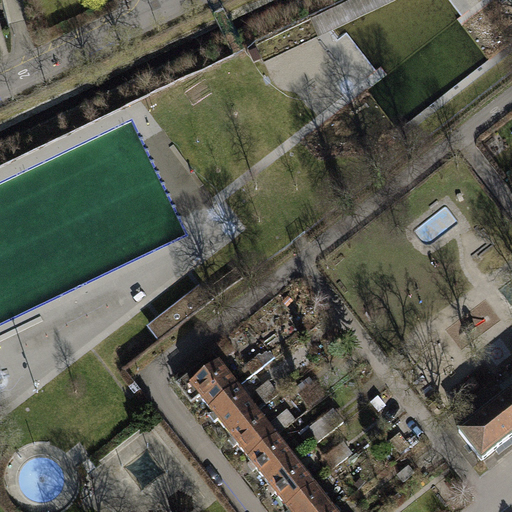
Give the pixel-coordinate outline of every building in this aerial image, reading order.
[(201,292),(152,330),(161,342),(210,304),(201,292)] [(186,390),(205,415),(240,388),(221,363),(230,357),(220,344),(206,354),(216,367),(186,390)] [(260,362),(249,370),(255,378),(266,370),(260,362)] [(205,415),(224,440),(259,413),(255,408),(269,397),(261,386),(247,397),(240,388),(205,415)] [(511,391),(460,432),(482,462),(511,438),(511,391)] [(300,437),(310,450),(344,424),(335,412),(300,437)] [(224,440),(243,465),(277,439),(292,428),(282,415),(268,426),(259,413),(224,440)] [(390,443),(399,455),(408,449),(399,437),(390,443)] [(243,465),(262,490),(296,464),(277,439),(243,465)] [(322,462),(330,473),(354,455),(346,445),(322,462)] [(262,490),(278,511),(283,511),(315,489),(296,464),(262,490)] [(397,478),(403,486),(416,476),(410,468),(397,478)] [(283,511),(332,511),(315,489),(283,511)]
